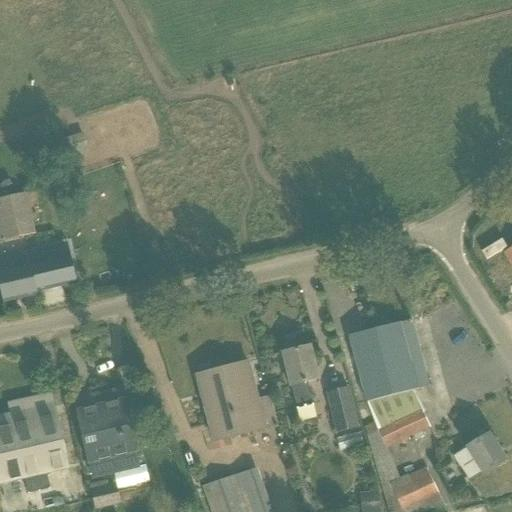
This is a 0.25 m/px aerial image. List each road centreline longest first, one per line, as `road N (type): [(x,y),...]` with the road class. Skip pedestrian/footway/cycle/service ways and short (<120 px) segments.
road 1 (unclassified): [(445,234),(0,325)]
road 2 (unclassified): [(511,360),(445,234)]
